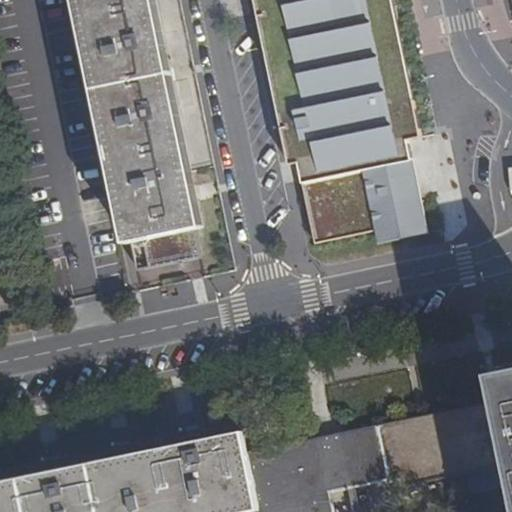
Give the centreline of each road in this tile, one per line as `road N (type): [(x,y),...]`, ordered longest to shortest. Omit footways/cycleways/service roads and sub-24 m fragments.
road 1 (residential): [(24,0),(95,344)]
road 2 (unclassified): [(210,0),(275,309)]
road 3 (tertiary): [(275,309),(511,254)]
road 4 (tertiary): [(95,344),(275,309)]
